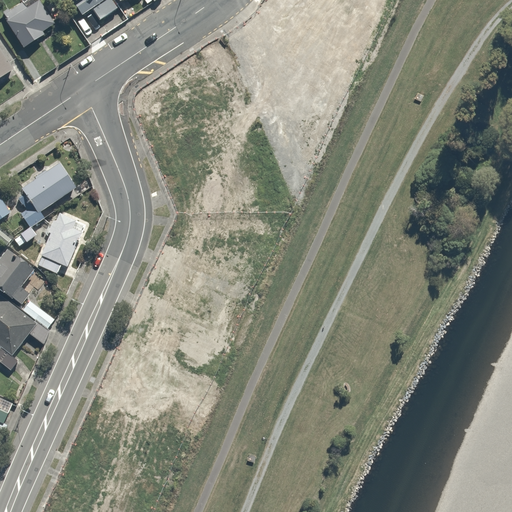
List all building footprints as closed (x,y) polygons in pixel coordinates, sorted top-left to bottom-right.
[(39,0),(28,7),(24,1),(3,13),(23,46),(44,34),(42,31),(54,24),(40,0),(39,0)] [(110,0),(74,0),(84,14),(92,9),(100,22),(117,10),(110,0)] [(263,0),(259,4),(323,65),(286,103),(303,152),(325,162),(365,67),(379,34),(390,6),(392,0),(263,0)] [(126,1),(118,7),(125,18),(134,12),(126,1)] [(0,43),(0,81),(17,70),(0,43)] [(180,62),(142,92),(156,111),(151,114),(161,127),(190,104),(177,88),(191,77),(180,62)] [(244,94),(243,91),(234,68),(213,77),(222,99),(230,96),(232,99),(244,94)] [(216,123),(172,134),(180,169),(233,156),(226,131),(218,133),(216,123)] [(79,185),(64,161),(22,188),(33,205),(20,213),(29,228),(18,235),(25,245),(38,237),(33,228),(45,220),(39,211),(79,185)] [(248,166),(235,167),(235,164),(204,167),(207,203),(238,201),(236,178),(249,177),(248,166)] [(197,180),(170,183),(172,204),(199,201),(197,180)] [(0,193),(0,213),(9,207),(0,193)] [(90,225),(61,212),(56,221),(53,220),(47,234),(49,235),(37,262),(76,280),(79,272),(70,268),(90,225)] [(193,245),(187,257),(237,280),(243,266),(237,263),(245,246),(196,224),(187,243),(193,245)] [(11,249),(0,263),(0,288),(21,304),(29,293),(20,286),(34,267),(11,249)] [(168,284),(160,303),(215,327),(213,331),(219,334),(233,300),(203,287),(198,297),(168,284)] [(240,289),(235,300),(252,308),(257,297),(240,289)] [(29,300),(21,312),(0,296),(0,344),(1,345),(0,346),(0,361),(12,370),(19,361),(11,355),(27,331),(42,342),(50,331),(47,330),(55,318),(29,300)] [(199,331),(152,310),(136,348),(182,369),(199,331)] [(236,343),(220,336),(214,349),(231,356),(236,343)] [(157,414),(161,405),(168,408),(179,381),(173,379),(130,360),(114,396),(142,408),(157,414)] [(212,372),(206,386),(197,382),(191,397),(211,406),(217,390),(223,377),(212,372)] [(123,419),(113,441),(161,461),(163,456),(171,460),(182,434),(139,416),(142,408),(114,396),(112,395),(105,411),(123,419)] [(0,419),(4,421),(12,402),(0,397),(0,419)] [(138,458),(89,437),(83,450),(90,453),(83,469),(95,474),(93,479),(107,485),(109,480),(125,487),(138,458)] [(82,476),(65,471),(61,484),(77,489),(82,476)] [(81,508),(79,511),(125,511),(122,511),(127,500),(90,485),(86,497),(78,494),(73,505),(81,508)]
